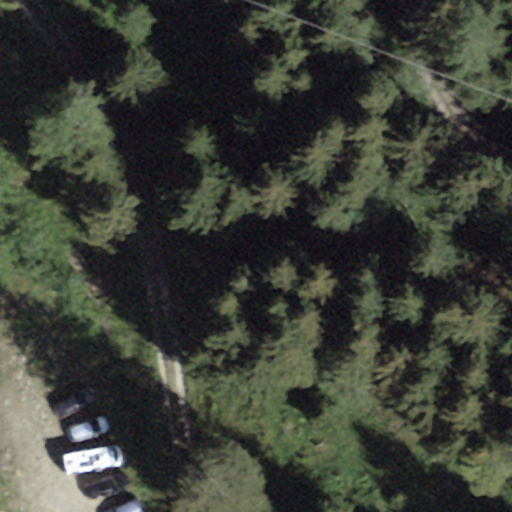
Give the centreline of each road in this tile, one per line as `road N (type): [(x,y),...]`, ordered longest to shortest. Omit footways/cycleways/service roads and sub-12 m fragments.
road 1 (track): [(40,0),(93,105),(138,225),(191,511)]
road 2 (track): [(424,0),(511,151)]
